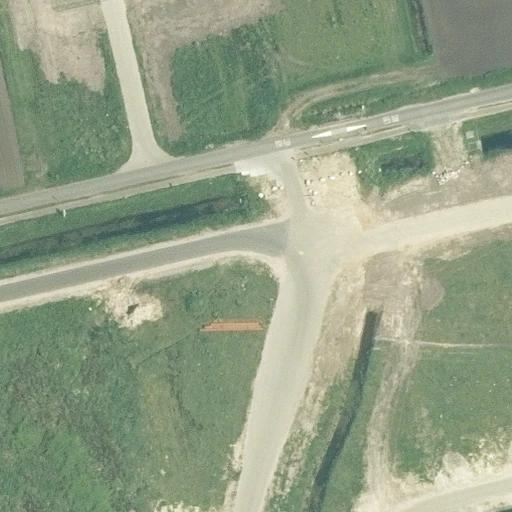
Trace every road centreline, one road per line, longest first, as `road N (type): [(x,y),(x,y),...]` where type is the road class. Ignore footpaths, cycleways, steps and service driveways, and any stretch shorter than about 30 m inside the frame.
road 1 (unclassified): [(511,94),(0,209)]
road 2 (residential): [(243,511),(306,246)]
road 3 (tertiary): [(262,438),(285,403),(322,248)]
road 4 (tertiary): [(289,244),(258,388),(262,438)]
road 5 (tertiary): [(511,211),(322,248)]
